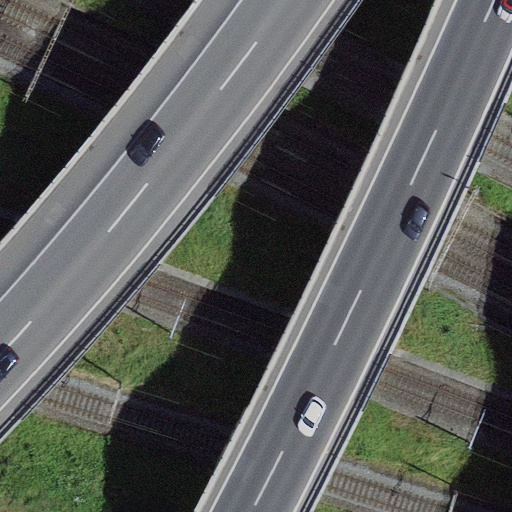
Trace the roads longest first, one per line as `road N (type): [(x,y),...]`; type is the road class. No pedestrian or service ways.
road 1 (motorway): [(494,0),(251,511)]
road 2 (motorway): [(286,0),(129,207),(0,355)]
